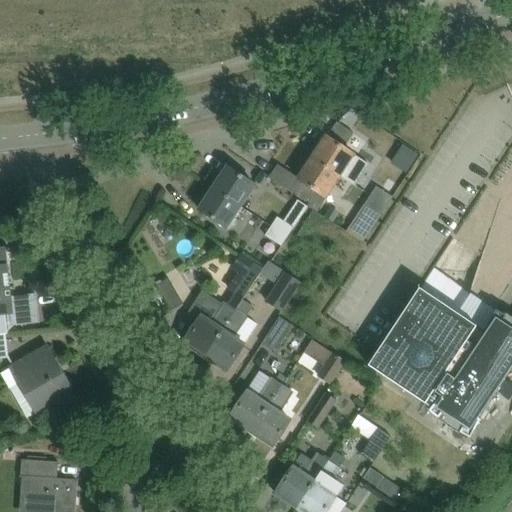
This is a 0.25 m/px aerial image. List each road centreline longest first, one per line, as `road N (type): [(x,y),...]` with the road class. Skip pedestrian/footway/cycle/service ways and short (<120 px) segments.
road 1 (residential): [(49,134),(282,86),(511,14)]
road 2 (residential): [(196,449),(62,213),(49,134)]
